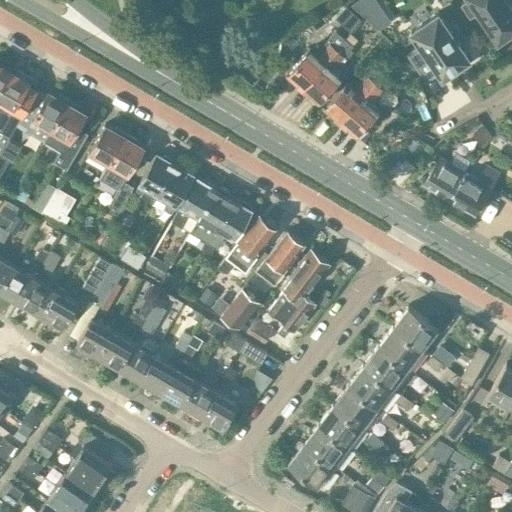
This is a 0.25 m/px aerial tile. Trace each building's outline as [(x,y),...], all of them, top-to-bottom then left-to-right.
[(498,39),(511,29),(511,7),(507,0),(466,0),(461,4),(470,16),(478,10),(498,39)] [(419,44),(408,52),(425,77),(437,68),(442,75),(441,75),(442,76),(444,75),(443,75),(468,58),(470,57),(469,56),(459,42),(466,38),(455,22),(451,26),(439,8),(409,29),(419,44)] [(346,37),(345,37),(335,28),(323,42),(327,45),(318,54),(309,46),(286,71),(302,86),(346,37)] [(346,37),(302,86),(318,100),(341,74),(334,68),(345,56),(343,54),(352,43),(346,37)] [(0,86),(11,69),(0,62),(0,86)] [(340,119),(382,72),(372,64),(362,75),(365,78),(356,88),(347,80),(324,106),(340,119)] [(11,69),(0,86),(0,151),(9,135),(16,123),(19,120),(37,89),(37,88),(29,83),(30,80),(11,69)] [(392,81),(382,72),(340,119),(356,133),(378,107),(370,100),(379,90),(382,93),(392,81)] [(37,89),(19,120),(28,125),(26,129),(44,140),(68,100),(49,89),(46,94),(37,89)] [(87,111),(68,100),(44,140),(60,149),(54,160),(67,167),(88,131),(78,125),(87,111)] [(106,164),(125,133),(106,122),(88,153),(106,164)] [(125,133),(106,164),(100,176),(118,187),(105,210),(115,216),(133,185),(123,179),(127,173),(144,144),(125,133)] [(0,151),(0,174),(10,158),(0,151)] [(152,201),(156,194),(175,162),(157,151),(135,188),(142,192),(140,195),(152,201)] [(450,196),(466,170),(440,154),(424,180),(450,196)] [(175,162),(156,194),(175,205),(193,173),(175,162)] [(477,176),(466,170),(450,196),(475,211),(499,170),(485,163),(477,176)] [(190,230),(216,186),(197,175),(172,219),(182,225),(190,212),(197,216),(190,230)] [(32,204),(42,210),(56,185),(46,179),(34,200),(32,204)] [(18,185),(13,193),(25,200),(29,192),(18,185)] [(42,210),(65,223),(70,215),(67,213),(76,196),(56,185),(42,210)] [(234,197),(216,186),(190,230),(191,230),(202,237),(201,238),(204,241),(201,247),(198,251),(201,253),(234,197)] [(234,197),(201,253),(209,257),(216,245),(218,246),(226,233),(234,238),(252,207),(234,197)] [(5,202),(0,209),(0,220),(8,226),(16,214),(18,210),(5,202)] [(238,240),(227,254),(219,264),(228,271),(235,261),(245,269),(250,263),(256,267),(268,252),(261,246),(277,225),(259,212),(238,240)] [(15,233),(24,218),(16,214),(8,226),(7,229),(0,240),(4,242),(11,231),(14,232),(15,233)] [(268,252),(256,267),(274,281),(305,241),(287,228),(268,252)] [(108,234),(102,244),(117,252),(123,242),(108,234)] [(48,253),(42,264),(52,269),(61,253),(51,247),(48,253)] [(299,289),(305,293),(329,261),(311,247),(289,276),(282,286),(283,287),(276,297),(287,306),(299,289)] [(48,253),(40,248),(34,259),(42,264),(48,253)] [(0,287),(0,288),(15,263),(0,253),(0,287)] [(81,286),(92,293),(111,260),(100,254),(81,286)] [(146,266),(162,276),(163,277),(170,265),(169,265),(170,263),(153,254),(146,266)] [(111,260),(92,293),(89,298),(102,306),(124,268),(111,260)] [(20,300),(35,274),(15,263),(0,288),(20,300)] [(164,282),(178,290),(185,279),(171,270),(170,271),(167,277),(164,282)] [(42,312),(56,287),(35,274),(20,300),(42,312)] [(56,287),(42,312),(63,324),(78,299),(65,291),(67,288),(59,283),(56,287)] [(206,285),(199,296),(210,304),(218,293),(206,285)] [(243,285),(220,313),(240,325),(260,299),(243,285)] [(284,321),(277,330),(284,335),(293,325),(294,326),(314,300),(305,293),(299,289),(287,306),(276,297),(268,308),(284,321)] [(150,312),(140,328),(148,332),(153,324),(155,325),(166,307),(156,302),(150,312)] [(423,346),(438,327),(408,304),(393,324),(422,347),(423,346)] [(132,323),(140,328),(149,311),(141,307),(132,323)] [(444,330),(454,316),(443,308),(433,322),(444,330)] [(98,352),(113,326),(92,314),(77,340),(98,352)] [(246,330),(265,341),(273,327),(256,316),(246,330)] [(215,320),(208,330),(218,337),(225,326),(215,320)] [(422,347),(393,324),(378,343),(408,366),(423,346),(422,347)] [(119,364),(133,338),(113,326),(98,352),(119,364)] [(239,349),(245,337),(230,328),(224,341),(239,349)] [(173,347),(182,352),(188,342),(192,334),(184,329),(180,336),(173,347)] [(119,364),(140,376),(155,351),(153,350),(158,343),(146,336),(142,343),(133,338),(119,364)] [(261,362),(268,350),(245,337),(239,349),(261,362)] [(188,342),(182,352),(190,357),(196,346),(188,342)] [(408,366),(378,343),(363,363),(393,385),(408,366)] [(478,344),(466,365),(478,372),(490,351),(478,344)] [(443,362),(445,363),(452,355),(440,346),(434,355),(443,362)] [(161,388),(176,363),(155,351),(140,376),(161,388)] [(438,369),(443,362),(434,355),(431,353),(426,360),(438,369)] [(176,363),(161,388),(181,400),(196,375),(200,368),(180,356),(175,363),(176,363)] [(348,382),(378,404),(393,385),(363,363),(348,382)] [(511,405),(511,403),(511,366),(505,363),(488,391),(511,405)] [(223,375),(223,376),(231,381),(238,370),(229,365),(223,375)] [(478,372),(466,365),(461,375),(471,383),(478,372)] [(0,404),(5,408),(8,410),(18,396),(10,390),(8,389),(15,379),(0,368),(0,404)] [(202,412),(217,387),(196,375),(181,400),(202,412)] [(378,404),(348,382),(334,401),(363,424),(378,404)] [(217,387),(202,412),(223,425),(238,399),(217,387)] [(402,392),(396,399),(408,408),(413,401),(402,392)] [(363,424),(334,401),(319,421),(348,443),(363,424)] [(452,409),(441,401),(433,412),(443,420),(452,409)] [(445,430),(456,438),(473,415),(463,407),(445,430)] [(31,413),(29,417),(16,408),(13,413),(21,418),(20,419),(22,420),(25,422),(32,427),(39,418),(31,413)] [(398,420),(387,411),(381,418),(393,427),(398,420)] [(348,443),(319,421),(303,441),(333,463),(348,443)] [(25,422),(15,435),(23,440),(32,427),(25,422)] [(73,456),(102,476),(112,462),(107,458),(115,447),(87,427),(79,439),(83,441),(73,456)] [(372,431),(366,438),(378,447),(384,440),(372,431)] [(42,434),(37,440),(52,450),(56,444),(42,434)] [(0,440),(0,444),(13,453),(18,447),(3,436),(0,440)] [(439,437),(430,453),(433,455),(444,462),(454,446),(439,437)] [(333,463),(303,441),(289,460),(318,483),(333,463)] [(0,453),(9,460),(13,453),(0,444),(0,453)] [(467,454),(455,447),(450,456),(461,463),(467,454)] [(492,464),(504,471),(511,459),(499,452),(492,464)] [(23,460),(38,471),(43,464),(28,454),(23,460)] [(102,476),(73,456),(63,469),(92,489),(102,476)] [(23,460),(19,467),(33,477),(38,471),(23,460)] [(378,465),(366,482),(379,491),(390,474),(378,465)] [(92,489),(63,469),(54,482),(83,502),(92,489)] [(387,488),(379,502),(388,508),(385,511),(414,511),(418,505),(406,498),(412,488),(396,479),(387,488)] [(4,487),(19,498),(24,491),(9,480),(4,487)] [(76,511),(83,502),(54,482),(44,496),(67,511),(76,511)] [(446,504),(455,489),(449,485),(440,501),(446,504)] [(19,498),(4,487),(0,492),(0,493),(14,504),(19,498)] [(350,508),(357,511),(365,511),(371,503),(375,496),(362,488),(358,495),(350,508)] [(455,489),(446,504),(453,508),(461,493),(455,489)] [(67,511),(44,496),(35,509),(39,511),(67,511)]
